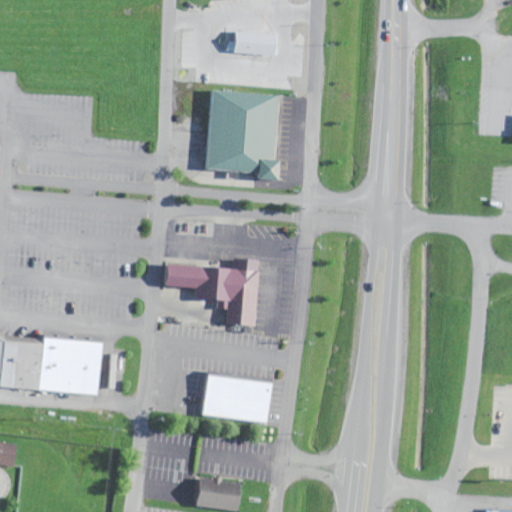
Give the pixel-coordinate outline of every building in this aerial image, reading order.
[(270,34),(229,33),(228,55),(269,56),(270,34)] [(275,92),(208,88),(202,170),(253,173),(253,178),(274,180),(275,158),(271,158),(275,92)] [(256,258),(231,256),(231,267),(165,262),(163,285),(194,287),(194,295),(217,297),(216,307),(226,308),(224,323),(251,325),(256,258)] [(0,389),(92,396),(96,344),(12,339),(2,342),(0,340),(0,389)] [(237,380),(205,375),(200,417),(231,421),(237,380)] [(237,380),(231,421),(263,425),(268,383),(237,380)] [(0,439),(14,441),(11,464),(0,462),(0,439)] [(192,506),(195,478),(209,480),(209,477),(220,479),(220,481),(238,483),(234,511),(192,506)]
